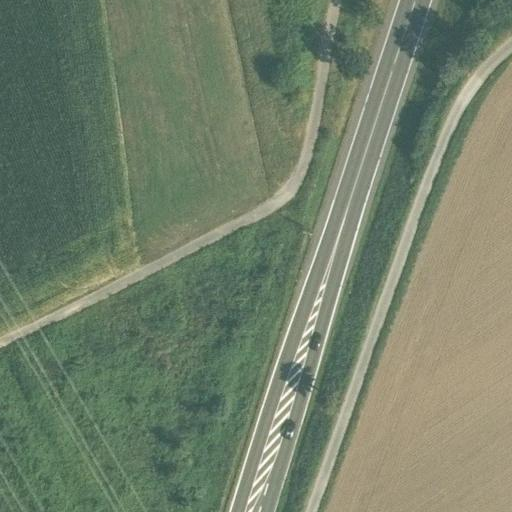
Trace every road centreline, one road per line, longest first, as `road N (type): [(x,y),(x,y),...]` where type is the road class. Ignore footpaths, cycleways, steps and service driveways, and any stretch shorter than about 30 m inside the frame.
road 1 (track): [(0,354),(304,196),(347,0)]
road 2 (primary): [(257,511),(416,0)]
road 3 (track): [(310,511),(444,142),(476,83),(511,45)]
